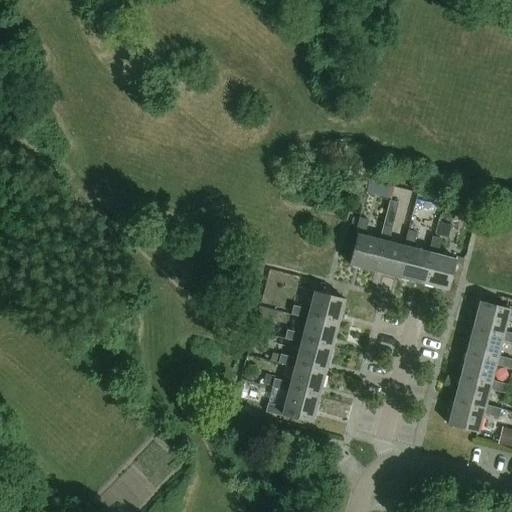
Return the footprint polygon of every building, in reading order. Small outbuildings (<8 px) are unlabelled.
[(440,215),(434,234),(460,241),(465,222),(440,215)] [(384,243),(380,242),(366,238),(370,223),(360,220),(356,235),(359,236),(351,265),(376,272),(384,243)] [(400,278),(408,249),(403,248),(389,244),(393,229),(384,227),(380,242),(384,243),(376,272),(400,278)] [(424,285),(432,255),(428,255),(412,250),(417,235),(407,232),(403,248),(408,249),(400,278),(424,285)] [(432,255),(424,285),(448,291),(456,262),(438,257),(442,242),(433,239),(428,255),(432,255)] [(296,307),(294,315),(311,320),(311,318),(340,325),(346,301),(317,293),(312,311),(296,307)] [(480,303),(473,328),(503,335),(504,334),(507,319),(511,319),(511,308),(509,308),(509,311),(480,303)] [(333,350),(340,325),(311,318),(311,320),(307,335),(291,331),(288,340),(304,344),(304,343),(333,350)] [(473,328),(467,352),(498,360),(499,358),(502,343),(511,345),(511,336),(504,334),(503,335),(473,328)] [(327,375),(333,350),(304,343),(304,344),(300,360),(284,356),(282,365),(297,369),(297,367),(327,375)] [(467,352),(461,377),(492,385),(492,383),(496,367),(511,371),(511,361),(499,358),(498,360),(467,352)] [(320,400),(327,375),(297,367),(297,369),(293,385),(277,381),(275,389),(290,393),(290,392),(320,400)] [(461,377),(455,402),(486,409),(486,408),(490,392),(507,397),(509,388),(492,383),(492,385),(461,377)] [(314,425),(320,400),(290,392),(290,393),(286,409),(270,405),(268,415),(284,419),(284,417),(314,425)] [(455,402),(449,426),(480,434),(484,418),(500,422),(502,412),(486,408),(486,409),(455,402)] [(511,429),(502,427),(498,444),(511,447),(511,429)]
